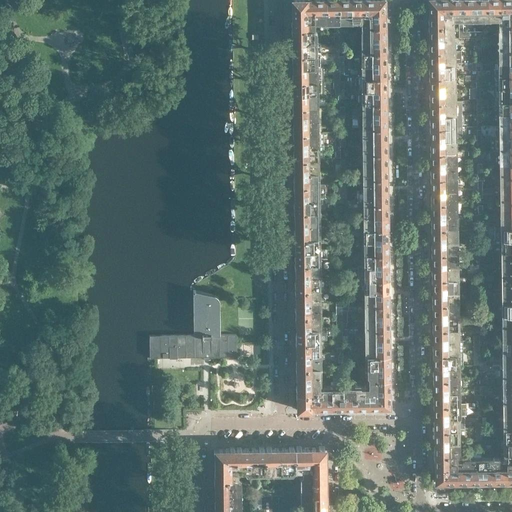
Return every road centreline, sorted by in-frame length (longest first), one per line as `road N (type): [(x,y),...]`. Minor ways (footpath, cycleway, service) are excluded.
road 1 (residential): [(416,424),(413,0)]
road 2 (residential): [(275,0),(280,423)]
road 3 (residential): [(280,423),(208,423),(198,433),(199,511)]
